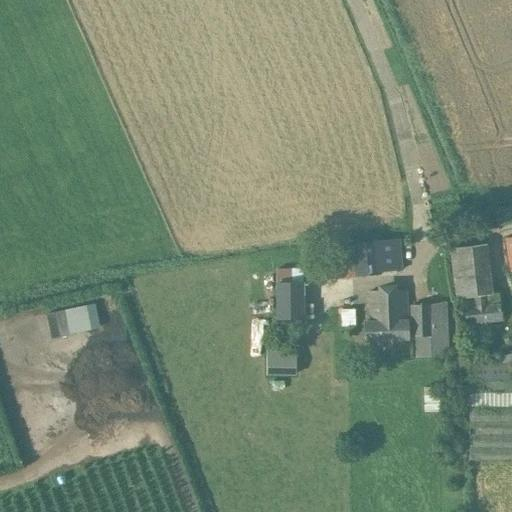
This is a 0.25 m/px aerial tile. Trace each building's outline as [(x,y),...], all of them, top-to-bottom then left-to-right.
[(399,238),(353,245),(353,249),(331,252),(333,279),(356,277),(402,270),(399,238)] [(463,297),(464,308),(466,324),(501,320),(498,293),(493,294),(487,243),(449,248),(455,298),(463,297)] [(274,282),(275,320),(304,320),(313,320),(313,303),(303,303),(303,282),(302,267),(276,269),(276,282),(274,282)] [(407,325),(406,290),(364,291),(366,326),(365,326),(365,343),(408,343),(407,325)] [(409,305),(411,336),(412,336),(414,361),(432,359),(431,354),(445,353),(444,336),(447,335),(446,302),(430,305),(409,305)] [(46,313),(51,339),(70,335),(65,310),(46,313)] [(341,326),(354,326),(354,310),(340,310),(341,326)] [(269,373),(299,375),(300,349),(270,347),(269,373)] [(467,365),(467,381),(468,460),(511,460),(511,381),(511,365),(498,365),(467,365)]
